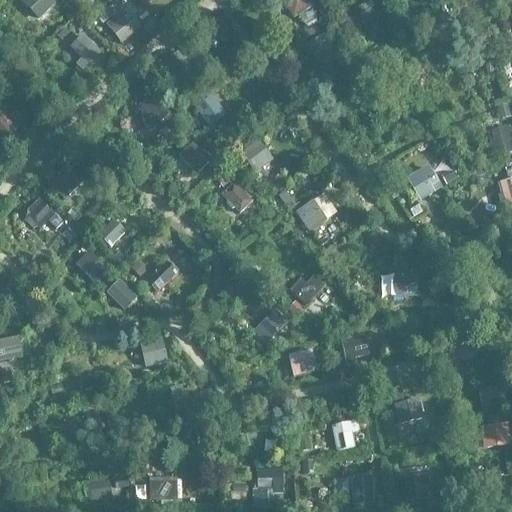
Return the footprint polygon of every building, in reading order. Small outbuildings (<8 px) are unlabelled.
[(18,0),(17,1),(35,22),(55,3),(52,0),(18,0)] [(286,0),(282,2),(295,26),(319,13),(311,0),(286,0)] [(378,0),(355,12),(368,36),(392,23),(380,0),(378,0)] [(103,22),(121,42),(142,23),(124,3),(103,22)] [(84,71),(104,51),(84,32),(65,52),(84,71)] [(309,46),(323,68),(341,56),(327,34),(309,46)] [(470,60),(475,86),(502,81),(497,55),(470,60)] [(193,112),(212,132),(232,113),(214,93),(193,112)] [(134,112),(152,132),(172,114),(154,94),(134,112)] [(367,153),(385,133),(365,114),(347,134),(367,153)] [(8,115),(0,121),(0,128),(8,138),(19,129),(8,115)] [(483,136),(489,163),(511,157),(511,138),(510,131),(483,136)] [(196,142),(182,155),(199,173),(213,160),(196,142)] [(263,145),(248,159),(261,172),(275,157),(263,145)] [(407,177),(421,200),(444,186),(430,162),(407,177)] [(43,183),(63,202),(82,182),(62,163),(43,183)] [(505,197),(511,196),(511,178),(502,180),(505,197)] [(219,198),(237,218),(258,200),(240,180),(219,198)] [(294,213),(312,233),(333,214),(314,194),(294,213)] [(38,229),(54,209),(41,199),(25,219),(38,229)] [(112,247),(128,232),(117,220),(100,234),(112,247)] [(71,267),(90,286),(109,266),(90,247),(71,267)] [(141,275),(161,294),(180,274),(160,256),(141,275)] [(417,301),(417,278),(391,278),(391,301),(417,301)] [(122,279),(108,291),(126,311),(140,298),(122,279)] [(287,295),(307,313),(326,291),(314,280),(306,289),(298,283),(287,295)] [(289,327),(276,313),(252,334),(265,347),(289,327)] [(28,356),(21,330),(0,336),(0,356),(2,364),(28,356)] [(369,357),(364,339),(339,345),(346,370),(353,368),(351,361),(369,357)] [(160,341),(138,347),(144,372),(167,367),(160,341)] [(317,369),(310,347),(286,355),(293,377),(317,369)] [(181,390),(168,393),(173,416),(199,411),(195,392),(182,395),(181,390)] [(396,406),(401,423),(424,417),(420,400),(396,406)] [(78,440),(101,432),(96,416),(73,423),(78,440)] [(478,423),(483,450),(510,444),(505,418),(478,423)] [(330,424),(336,451),(363,445),(357,419),(330,424)] [(283,494),(284,470),(256,469),(255,489),(250,488),(250,510),(271,510),(272,493),(283,494)] [(399,472),(402,499),(430,495),(427,469),(399,472)] [(372,501),(370,473),(350,474),(352,502),(372,501)] [(176,502),(173,475),(146,478),(149,504),(176,502)] [(86,508),(113,505),(110,478),(83,481),(86,508)] [(249,499),(248,480),(232,481),(232,499),(249,499)] [(482,484),(486,511),(511,506),(511,497),(509,480),(482,484)]
